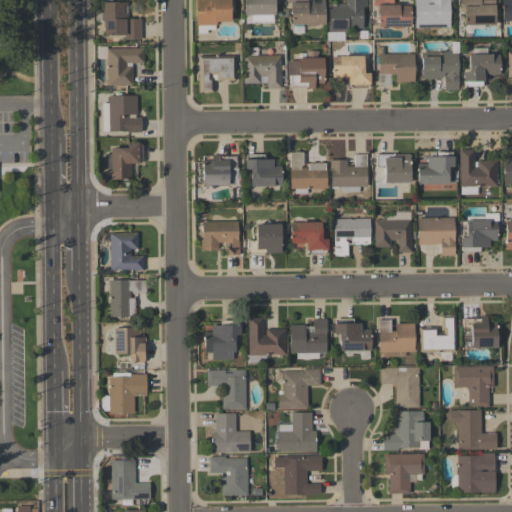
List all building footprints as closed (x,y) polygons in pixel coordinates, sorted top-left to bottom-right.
[(230,0),(230,4),(234,4),(234,13),(230,13),(231,21),(216,22),(216,26),(214,26),(214,30),(206,30),(207,34),(197,34),(197,26),(195,26),(195,0),(230,0)] [(244,15),(244,0),(279,0),(279,1),(275,1),(275,15),(244,15)] [(314,0),(314,3),(320,3),(320,0),(324,0),(325,25),(316,25),(314,27),(308,27),(305,25),(292,25),(291,4),(287,4),(286,0),(314,0)] [(366,0),(366,7),(362,7),(363,29),(349,29),(349,32),(328,32),(328,4),(344,4),(344,0),(366,0)] [(393,0),(393,2),(399,2),(399,6),(410,6),(411,27),(403,27),(400,29),(394,29),(392,27),(378,27),(378,6),(373,6),(373,0),(393,0)] [(414,0),(451,0),(452,3),(449,3),(450,28),(414,28),(414,0)] [(495,0),(495,25),(464,25),(464,4),(460,4),(460,0),(495,0)] [(511,0),(511,22),(510,21),(501,21),(501,0),(511,0)] [(127,2),(127,6),(124,6),(124,13),(127,13),(127,19),(140,19),(140,40),(125,40),(125,35),(103,35),(103,22),(101,20),(101,13),(103,10),(103,2),(127,2)] [(343,33),(326,32),(326,41),(343,41),(343,33)] [(126,63),(126,67),(131,67),(132,86),(106,86),(106,49),(143,48),(143,63),(126,63)] [(290,87),(289,75),(287,75),(287,61),(297,61),(297,58),(306,58),(306,51),(317,51),(317,58),(324,58),(324,75),(323,75),(323,83),(314,83),(314,89),(308,89),(308,87),(290,87)] [(421,79),(421,57),(438,57),(438,52),(457,52),(458,91),(444,91),(444,76),(441,76),(441,79),(421,79)] [(414,54),(414,82),(395,83),(395,76),(390,76),(390,86),(378,86),(378,54),(414,54)] [(499,54),(500,75),(483,75),(484,81),(482,82),(482,85),(481,85),(481,87),(466,87),(466,85),(464,85),(464,82),(463,82),(463,72),(469,72),(468,55),(499,54)] [(198,93),(198,56),(235,55),(235,81),(216,81),(215,80),(212,80),(212,93),(198,93)] [(281,89),(266,89),(266,76),(260,77),(260,83),(243,84),(243,74),(244,74),(244,56),(280,56),(280,74),(281,74),(281,89)] [(366,87),(366,88),(351,88),(351,87),(349,87),(349,84),(348,84),(348,77),(332,77),(332,57),(340,57),(340,56),(363,56),(364,73),(370,73),(370,84),(368,84),(368,87),(366,87)] [(140,133),(127,133),(127,132),(108,132),(108,131),(102,131),(101,103),(108,103),(107,96),(136,95),(136,115),(128,115),(128,118),(140,118),(140,133)] [(110,180),(110,148),(127,148),(127,142),(138,142),(138,144),(140,144),(140,145),(142,145),(142,159),(141,159),(141,161),(138,161),(138,164),(130,164),(130,180),(110,180)] [(474,150),(474,162),(476,162),(476,161),(496,161),(496,187),(477,187),(477,194),(460,194),(460,187),(459,187),(459,150),(474,150)] [(289,189),(289,170),(289,153),(294,152),(294,151),(298,151),(298,152),(302,152),(302,166),(300,166),(300,168),(307,168),(307,164),(310,163),(310,162),(314,162),(314,163),(317,163),(317,162),(322,162),(322,164),(325,163),(325,189),(306,189),(306,194),(294,194),(294,189),(289,189)] [(426,157),(434,157),(434,153),(452,152),(452,156),(453,156),(453,167),(448,167),(449,184),(417,185),(417,164),(426,164),(426,157)] [(384,183),(384,168),(376,168),(375,154),(394,154),(394,155),(409,155),(410,183),(384,183)] [(202,186),(202,157),(210,157),(210,155),(218,155),(218,156),(236,156),(236,169),(237,169),(237,184),(228,185),(202,186)] [(281,187),(279,187),(279,185),(273,186),(250,187),(250,169),(244,169),(244,160),(245,160),(245,155),(263,155),(263,159),(273,159),(273,166),(281,166),(281,187)] [(366,155),(367,187),(358,187),(358,192),(340,193),(340,187),(330,187),(330,169),(329,169),(329,160),(346,160),(346,166),(353,166),(353,155),(366,155)] [(511,185),(503,185),(502,157),(511,157),(511,185)] [(466,238),(466,220),(484,220),(484,213),(499,213),(499,222),(497,222),(497,241),(490,241),(490,248),(480,248),(480,252),(462,252),(461,248),(461,238),(466,238)] [(453,218),(454,256),(440,256),(440,243),(435,243),(435,245),(417,245),(417,219),(453,218)] [(370,219),(370,238),(369,238),(369,244),(359,244),(359,245),(354,245),(351,245),(351,240),(345,240),(345,242),(347,242),(347,256),(343,256),(343,257),(337,257),(337,256),(333,256),(333,239),(332,239),(332,219),(370,219)] [(411,253),(397,253),(397,241),(389,241),(390,248),(374,248),(374,221),(410,220),(410,238),(411,238),(411,253)] [(239,255),(224,255),(223,243),(217,243),(218,250),(200,251),(200,240),(201,240),(201,222),(237,222),(237,242),(239,242),(239,255)] [(321,222),(321,227),(326,227),(326,240),(327,240),(327,250),(326,250),(326,253),(324,253),(324,254),(308,254),(308,253),(306,253),(306,251),(306,244),(290,244),(290,223),(321,222)] [(280,224),(281,253),(246,254),(246,248),(247,248),(247,241),(256,241),(255,225),(280,224)] [(142,270),(128,271),(128,270),(109,270),(109,233),(126,233),(126,232),(137,232),(137,249),(130,249),(130,256),(142,256),(142,270)] [(108,280),(128,280),(128,281),(145,281),(145,286),(147,286),(147,291),(145,291),(145,294),(131,294),(131,292),(129,292),(129,299),(133,299),(133,301),(134,301),(134,305),(133,305),(133,309),(135,309),(135,311),(133,312),(134,316),(128,316),(128,317),(109,317),(108,280)] [(440,315),(454,315),(455,353),(418,353),(417,327),(437,327),(437,333),(442,333),(442,331),(440,331),(440,315)] [(496,348),(471,348),(471,332),(462,332),(461,319),(480,319),(480,317),(486,317),(486,323),(496,322),(496,348)] [(262,318),(262,335),(265,335),(265,329),(284,329),(284,355),(248,355),(247,318),(262,318)] [(312,320),(326,319),(326,335),(325,335),(325,354),(289,354),(289,326),(304,325),(304,333),(312,333),(312,320)] [(360,330),(369,330),(370,351),(339,351),(339,334),(333,334),(333,324),(334,324),(334,319),(352,319),(352,324),(360,323),(360,330)] [(377,320),(390,320),(390,331),(394,331),(394,324),(413,324),(414,352),(378,353),(377,320)] [(240,326),(240,335),(234,335),(235,352),(232,352),(232,360),(211,360),(211,353),(203,353),(203,332),(211,332),(211,326),(240,326)] [(138,328),(139,338),(144,338),(144,344),(143,344),(144,362),(143,362),(143,363),(129,363),(129,354),(114,354),(114,328),(138,328)] [(492,367),(492,388),(488,388),(488,407),(467,407),(467,388),(452,388),(452,367),(492,367)] [(417,368),(418,407),(394,408),(394,384),(379,384),(379,368),(417,368)] [(277,409),(277,395),(281,395),(281,372),(302,372),(302,369),(319,369),(319,386),(306,386),(306,409),(277,409)] [(244,370),(244,409),(222,410),(221,386),(206,387),(206,371),(224,370),(224,374),(231,374),(231,370),(244,370)] [(145,397),(133,397),(133,414),(108,414),(108,411),(103,411),(100,408),(100,396),(108,396),(108,377),(111,377),(111,373),(129,373),(129,377),(130,377),(130,375),(145,375),(145,397)] [(457,450),(456,424),(446,424),(446,411),(480,410),(480,434),(495,434),(495,449),(457,450)] [(382,451),(381,435),(394,434),(393,412),(422,411),(422,422),(428,422),(428,441),(427,441),(427,450),(418,450),(418,448),(397,448),(397,451),(382,451)] [(290,413),(310,413),(311,431),(315,431),(315,452),(276,453),(276,432),(277,432),(277,425),(290,425),(290,413)] [(210,453),(210,433),(214,433),(214,414),(234,414),(234,432),(249,432),(249,453),(210,453)] [(494,493),(456,493),(456,491),(450,491),(449,481),(453,475),(456,475),(456,457),(478,456),(478,453),(493,453),(493,468),(494,468),(494,474),(493,474),(494,493)] [(388,494),(388,475),(384,475),(384,455),(422,454),(422,475),(408,475),(408,494),(388,494)] [(283,496),(282,468),(273,468),(273,457),(282,457),(282,456),(320,455),(320,471),(306,472),(306,485),(319,484),(319,495),(283,496)] [(246,496),(221,496),(221,473),(208,473),(208,457),(224,457),(224,459),(246,458),(246,496)] [(134,484),(149,484),(149,500),(111,501),(110,461),(133,461),(134,484)]
